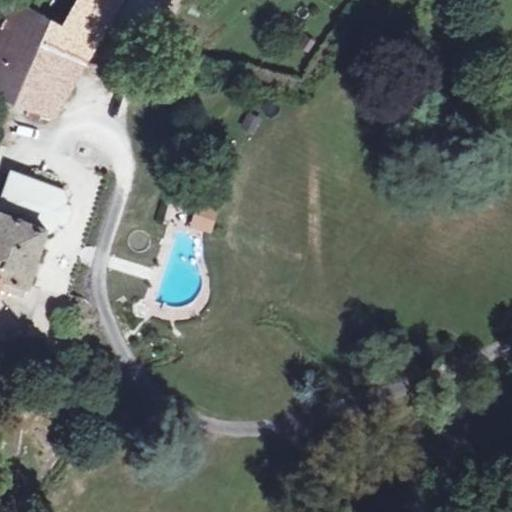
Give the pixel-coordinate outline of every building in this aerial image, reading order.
[(0,96),(57,114),(122,0),(80,0),(66,26),(18,0),(15,0),(0,33),(0,96)] [(210,11),(214,0),(191,0),(190,2),(210,11)] [(0,290),(5,276),(31,284),(47,233),(49,234),(58,232),(59,226),(64,228),(72,224),(76,212),(71,203),(67,202),(69,196),(64,189),(12,170),(0,204),(0,290)] [(199,202),(196,215),(212,220),(216,206),(199,202)] [(212,220),(196,215),(193,225),(209,230),(212,220)]
